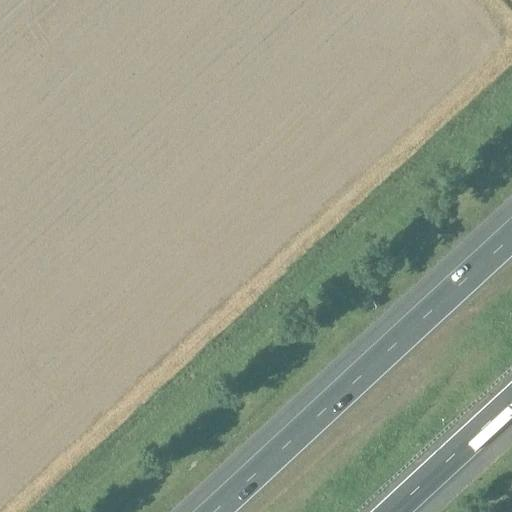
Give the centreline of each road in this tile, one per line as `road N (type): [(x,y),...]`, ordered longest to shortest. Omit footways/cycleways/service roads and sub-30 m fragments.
road 1 (motorway): [(511,240),(217,511)]
road 2 (motorway): [(395,511),(511,404)]
